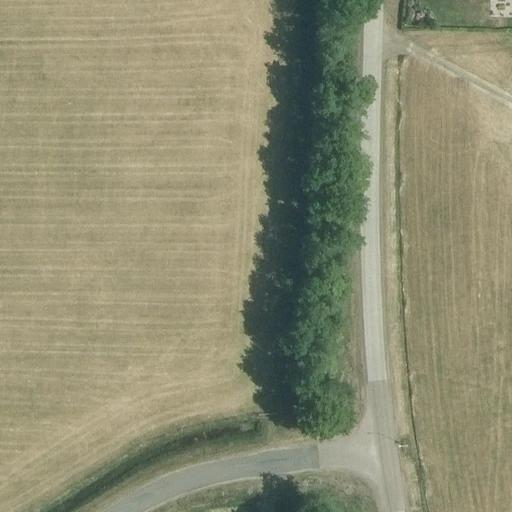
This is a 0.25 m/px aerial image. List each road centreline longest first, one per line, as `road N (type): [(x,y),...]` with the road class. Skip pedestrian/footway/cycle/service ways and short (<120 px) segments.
road 1 (tertiary): [(380,456),(369,307),(377,0)]
road 2 (unclassified): [(127,511),(166,487),(244,467),(380,456)]
